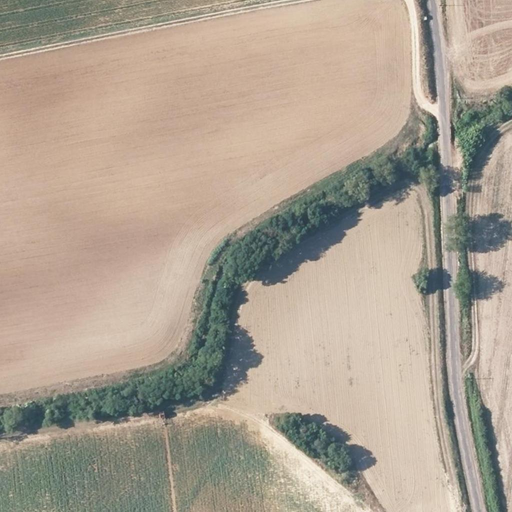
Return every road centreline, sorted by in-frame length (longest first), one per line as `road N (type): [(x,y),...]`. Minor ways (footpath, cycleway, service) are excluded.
road 1 (tertiary): [(433,0),(455,394),(477,511)]
road 2 (track): [(421,102),(400,162),(425,201),(436,397),(456,511)]
road 3 (track): [(304,0),(0,57)]
road 4 (track): [(454,369),(466,363),(474,342),(470,179),(487,140),(511,121)]
road 5 (track): [(444,111),(421,102),(408,0)]
